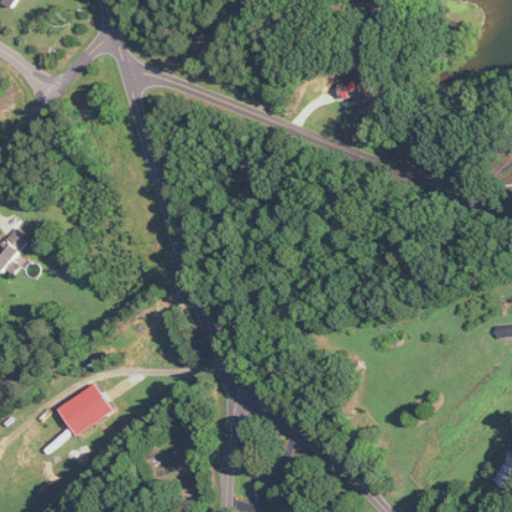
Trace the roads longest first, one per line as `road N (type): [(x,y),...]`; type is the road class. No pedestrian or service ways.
road 1 (residential): [(384,511),(237,376),(175,244),(101,0)]
road 2 (residential): [(511,216),(252,114),(113,48)]
road 3 (residential): [(0,161),(57,93),(113,48)]
road 4 (residential): [(228,511),(237,376)]
road 5 (residential): [(276,0),(270,90),(252,114)]
